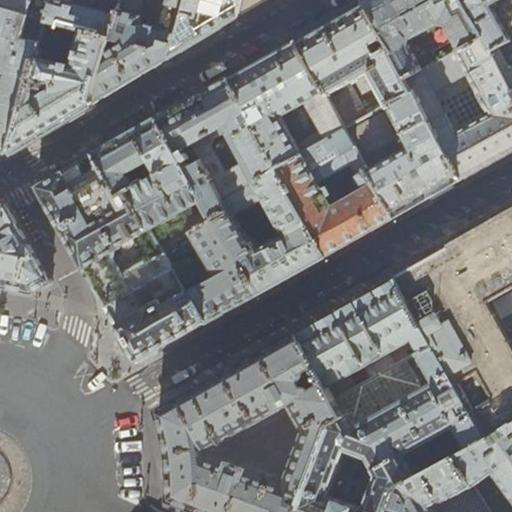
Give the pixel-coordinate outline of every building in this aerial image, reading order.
[(0,0),(0,3),(48,15),(51,0),(0,0)] [(51,0),(48,15),(11,153),(63,122),(92,104),(121,0),(51,0)] [(152,68),(172,56),(187,0),(170,0),(170,1),(171,2),(164,26),(140,19),(142,15),(139,14),(143,0),(121,0),(92,104),(119,88),(152,68)] [(187,0),(172,56),(215,30),(237,17),(241,0),(187,0)] [(264,2),(267,0),(241,0),(237,17),(251,9),(264,2)] [(367,0),(365,1),(407,79),(483,36),(463,0),(367,0)] [(511,0),(463,0),(483,36),(511,90),(511,0)] [(330,21),(297,40),(346,128),(375,112),(372,107),(366,110),(351,84),(356,80),(363,94),(375,87),(386,106),(413,90),(407,79),(365,1),(330,21)] [(0,147),(9,152),(11,153),(48,15),(0,3),(0,147)] [(407,79),(413,90),(461,179),(498,158),(511,150),(511,90),(483,36),(407,79)] [(264,59),(230,78),(278,166),(346,128),(297,40),(264,59)] [(222,197),(278,166),(230,78),(194,98),(158,119),(177,151),(192,143),(222,197)] [(427,199),(461,179),(413,90),(386,106),(375,112),(346,128),(395,216),(427,199)] [(192,143),(177,151),(158,119),(125,137),(94,155),(118,194),(127,190),(150,229),(202,200),(213,217),(192,229),(217,274),(197,285),(191,289),(183,274),(178,277),(187,293),(177,298),(194,330),(216,318),(259,293),(216,217),(228,209),(222,197),(192,143)] [(346,128),(278,166),(326,255),(359,237),(395,216),(346,128)] [(64,172),(38,187),(84,267),(92,283),(106,308),(173,268),(150,229),(127,190),(118,194),(94,155),(64,172)] [(228,209),(216,217),(259,293),(291,275),(326,255),(278,166),(222,197),(228,209)] [(33,293),(51,281),(25,236),(7,203),(0,204),(0,285),(14,288),(33,293)] [(511,211),(486,226),(397,277),(435,344),(489,437),(511,424),(511,211)] [(120,332),(137,361),(168,344),(194,330),(177,298),(187,293),(178,277),(173,268),(106,308),(120,332)] [(347,305),(298,333),(335,399),(360,386),(353,374),(366,366),(373,379),(397,365),(390,353),(415,339),(422,351),(435,344),(397,277),(347,305)] [(172,482),(171,488),(170,499),(205,511),(297,511),(330,423),(344,416),(335,399),(298,333),(228,372),(159,411),(159,413),(161,417),(163,424),(165,432),(167,439),(168,447),(169,455),(171,466),(171,479),(172,482)] [(344,416),(330,423),(297,511),(387,511),(397,486),(417,475),(408,460),(429,449),(425,442),(455,425),(468,448),(489,437),(435,344),(422,351),(397,365),(373,379),(360,386),(335,399),(344,416)] [(511,511),(511,424),(489,437),(468,448),(455,455),(473,484),(491,511),(511,511)] [(436,511),(433,505),(473,484),(455,455),(417,475),(397,486),(387,511),(436,511)]
